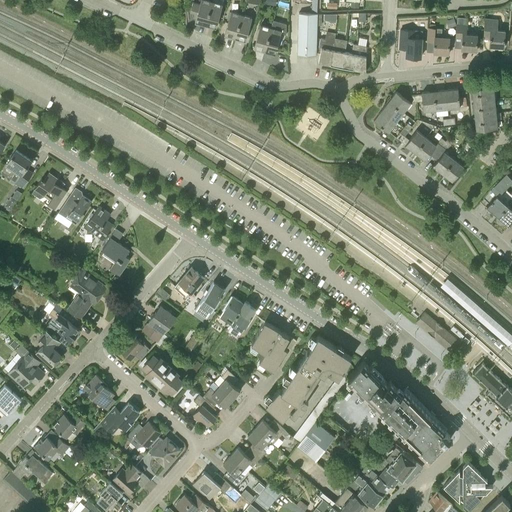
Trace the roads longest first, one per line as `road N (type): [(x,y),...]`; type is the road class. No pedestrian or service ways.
road 1 (tertiary): [(472,433),(398,366),(191,236)]
road 2 (residential): [(511,254),(362,138),(337,92)]
road 3 (tertiary): [(191,236),(0,115)]
road 4 (residential): [(337,92),(321,83),(275,86),(139,20)]
road 5 (residential): [(191,236),(92,346)]
road 6 (residential): [(192,445),(92,346)]
road 7 (residential): [(92,346),(0,448)]
road 8 (residential): [(389,76),(511,64)]
